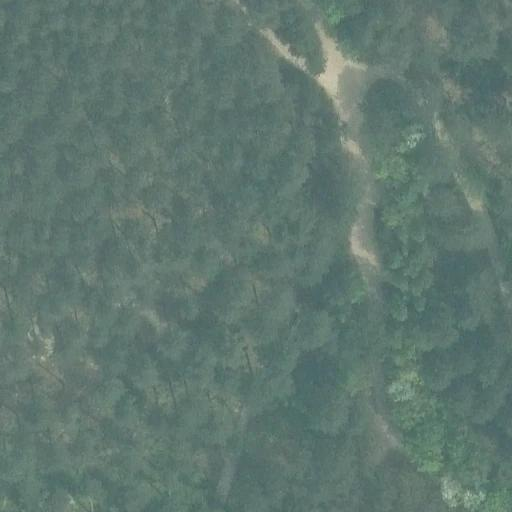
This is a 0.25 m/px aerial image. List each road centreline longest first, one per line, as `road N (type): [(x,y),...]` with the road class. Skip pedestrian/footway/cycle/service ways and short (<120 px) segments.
road 1 (track): [(488,511),(379,445),(359,122),(340,64),(301,0)]
road 2 (track): [(511,29),(461,52),(340,64)]
